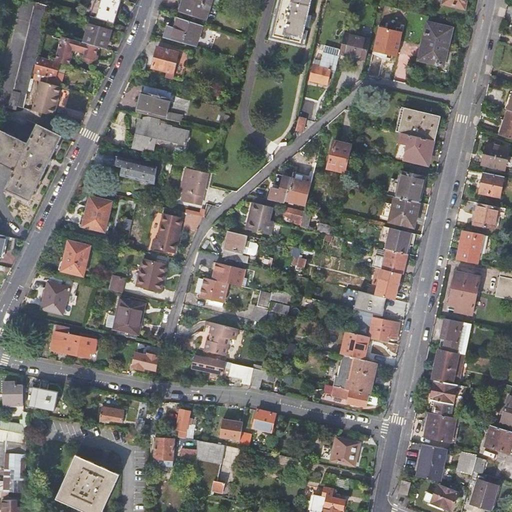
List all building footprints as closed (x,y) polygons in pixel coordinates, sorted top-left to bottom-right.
[(121,2),(112,0),(101,0),(96,17),(114,22),(121,2)] [(183,0),(180,12),(205,20),(210,6),(218,9),(220,0),(183,0)] [(310,0),(281,0),(273,36),(300,43),(310,0)] [(16,106),(23,108),(30,78),(36,56),(42,32),(48,6),(35,2),(13,91),(12,91),(8,108),(15,109),(16,106)] [(178,18),(175,28),(171,40),(195,47),(200,30),(204,32),(207,30),(208,27),(178,18)] [(444,66),(453,29),(427,22),(418,60),(444,66)] [(98,47),(105,49),(111,30),(89,24),(84,43),(98,47)] [(169,26),(165,39),(171,40),(175,28),(169,26)] [(340,53),(366,59),(370,39),(345,34),(340,53)] [(80,42),(62,37),(55,61),(59,63),(69,66),(72,54),(70,53),(71,51),(75,49),(78,51),(80,51),(79,53),(80,53),(84,54),(83,58),(94,61),(95,56),(98,47),(84,43),(83,43),(80,42)] [(176,78),(183,52),(166,47),(165,49),(157,47),(151,67),(163,71),(162,74),(176,78)] [(336,71),(339,58),(322,54),(320,66),(313,65),(309,81),(327,85),(331,69),(336,71)] [(98,56),(95,56),(94,61),(83,58),(82,62),(95,65),(98,56)] [(33,79),(40,81),(60,86),(62,79),(60,79),(61,73),(57,72),(59,63),(55,61),(39,57),(33,79)] [(60,86),(40,81),(32,110),(33,111),(51,115),(60,86)] [(146,90),(171,97),(173,90),(147,84),(145,90),(146,90)] [(168,110),(171,97),(146,90),(144,99),(142,99),(139,110),(182,120),(184,114),(168,110)] [(408,106),(402,130),(403,131),(405,131),(411,107),(408,106)] [(411,107),(405,131),(436,138),(441,115),(411,107)] [(511,137),(511,109),(509,108),(501,134),(511,137)] [(231,114),(221,112),(219,118),(229,120),(231,114)] [(163,118),(154,116),(152,121),(148,120),(141,118),(135,146),(155,150),(158,136),(187,143),(190,130),(161,123),(163,118)] [(308,118),(300,116),(297,129),(305,131),(308,118)] [(30,201),(59,141),(61,136),(60,135),(36,124),(27,143),(0,130),(0,163),(12,169),(11,170),(14,172),(5,190),(30,201)] [(436,138),(405,131),(403,131),(401,139),(402,140),(399,155),(406,157),(407,158),(430,163),(436,138)] [(347,170),(352,151),(353,144),(336,140),(330,166),(347,170)] [(511,147),(489,141),(483,162),(506,168),(511,147)] [(155,183),(158,165),(120,156),(118,165),(123,166),(121,174),(155,183)] [(209,172),(187,168),(183,190),(188,191),(187,201),(202,203),(209,172)] [(399,191),(398,195),(418,200),(420,192),(423,193),(427,174),(404,169),(403,173),(402,173),(398,191),(399,191)] [(506,175),(485,171),(481,191),(501,195),(506,175)] [(295,172),(294,177),(313,182),(314,177),(295,172)] [(284,197),(308,203),(313,182),(294,177),(286,175),(285,179),(283,188),(274,186),(271,198),(274,199),(280,200),(283,201),(284,197)] [(275,183),(274,186),(283,188),(285,179),(283,179),(281,185),(275,183)] [(271,198),(256,194),(254,201),(272,205),(274,199),(271,198)] [(106,230),(113,201),(92,195),(84,224),(106,230)] [(415,224),(420,200),(418,200),(398,195),(392,219),(415,224)] [(269,218),(272,205),(254,201),(247,227),(272,233),(275,220),(269,218)] [(500,205),(479,201),(474,223),(496,228),(500,205)] [(288,214),(292,216),(304,219),(306,211),(287,206),(284,216),(287,217),(288,214)] [(306,211),(304,219),(303,221),(302,225),(309,227),(310,224),(312,212),(306,211)] [(187,217),(165,212),(160,237),(161,237),(159,246),(180,251),(187,217)] [(321,221),(319,229),(331,232),(333,225),(321,221)] [(344,229),(355,232),(357,224),(347,221),(344,229)] [(410,243),(412,231),(396,227),(386,225),(383,239),(389,240),(388,247),(389,248),(407,252),(410,243)] [(248,234),(230,229),(224,254),(249,261),(251,254),(250,254),(244,252),(246,244),(248,234)] [(478,262),(484,233),(465,229),(462,247),(463,247),(460,258),(478,262)] [(85,274),(91,245),(70,240),(63,269),(85,274)] [(244,252),(250,254),(252,245),(246,244),(244,252)] [(307,244),(306,248),(310,249),(323,252),(324,248),(307,244)] [(380,247),(378,253),(387,256),(389,249),(380,247)] [(409,252),(407,252),(389,248),(389,249),(387,256),(378,253),(375,265),(384,267),(403,272),(404,272),(409,252)] [(168,263),(145,257),(139,283),(162,289),(168,263)] [(207,277),(206,278),(203,292),(202,296),(212,298),(216,299),(215,303),(222,305),(223,301),(225,301),(229,282),(243,285),(247,268),(219,261),(214,278),(207,277)] [(384,267),(377,293),(397,298),(403,272),(384,267)] [(511,269),(503,267),(497,294),(511,297),(511,269)] [(459,309),(471,312),(481,275),(457,270),(451,302),(460,304),(459,309)] [(127,278),(113,275),(110,288),(124,291),(127,278)] [(197,291),(203,292),(206,278),(201,277),(197,291)] [(71,286),(50,281),(43,307),(64,313),(71,286)] [(270,308),(274,291),(263,288),(259,305),(256,304),(253,319),(266,322),(270,307),(270,308)] [(365,309),(369,294),(354,290),(353,298),(355,298),(354,303),(350,302),(350,305),(365,309)] [(122,298),(119,315),(118,316),(122,317),(119,327),(129,329),(140,332),(144,313),(143,312),(144,302),(122,298)] [(118,316),(119,315),(111,313),(108,325),(119,327),(122,317),(118,316)] [(375,316),(371,334),(371,336),(371,337),(390,341),(390,336),(398,338),(401,321),(375,316)] [(445,316),(441,335),(446,336),(444,343),(443,347),(457,350),(464,352),(471,321),(445,316)] [(296,329),(309,332),(312,323),(299,320),(296,329)] [(238,339),(241,327),(215,321),(214,324),(212,332),(215,333),(213,339),(210,338),(207,348),(228,354),(232,337),(238,339)] [(98,338),(82,335),(71,333),(73,326),(59,323),(55,342),(69,345),(69,351),(91,356),(92,350),(92,346),(96,347),(98,338)] [(349,330),(343,353),(345,353),(356,356),(366,358),(371,337),(371,336),(349,330)] [(298,344),(289,341),(286,351),(296,353),(298,344)] [(69,345),(55,342),(54,348),(69,351),(69,345)] [(178,355),(179,349),(168,347),(165,347),(164,352),(178,355)] [(434,364),(432,377),(434,377),(451,381),(457,350),(443,347),(439,347),(435,364),(434,364)] [(133,367),(158,371),(161,353),(135,350),(133,367)] [(335,385),(336,385),(348,387),(370,392),(372,392),(378,362),(366,358),(356,356),(345,353),(339,375),(337,374),(335,385)] [(244,382),(251,384),(254,366),(197,355),(195,366),(245,376),(244,382)] [(255,367),(252,384),(261,386),(263,378),(269,379),(271,371),(255,367)] [(451,381),(434,377),(430,397),(433,398),(432,403),(431,410),(449,414),(452,402),(454,402),(453,407),(457,408),(461,389),(455,387),(456,382),(451,381)] [(23,406),(24,385),(15,385),(15,382),(14,382),(12,382),(4,382),(4,395),(7,395),(7,402),(7,406),(9,406),(23,406)] [(56,409),(59,390),(35,385),(31,404),(56,409)] [(368,401),(370,392),(348,387),(336,385),(334,394),(351,397),(350,401),(368,405),(368,401)] [(370,392),(368,401),(378,404),(380,395),(372,392),(370,392)] [(511,395),(508,394),(501,420),(511,423),(511,395)] [(102,416),(125,420),(126,409),(104,406),(102,416)] [(192,409),(183,407),(178,434),(187,437),(190,423),(193,423),(194,417),(191,416),(192,409)] [(273,431),(277,413),(259,408),(255,426),(273,431)] [(146,430),(149,410),(143,409),(141,418),(139,418),(138,423),(140,424),(140,429),(146,430)] [(238,409),(235,427),(243,428),(246,411),(238,409)] [(450,439),(455,415),(449,414),(431,410),(425,409),(422,423),(426,424),(424,434),(450,439)] [(4,431),(27,435),(28,413),(23,413),(24,425),(6,423),(3,422),(0,422),(0,430),(2,431),(4,431)] [(511,430),(491,424),(484,444),(511,452),(511,430)] [(25,483),(27,435),(4,431),(2,431),(0,430),(0,468),(5,468),(4,488),(0,487),(0,492),(25,494),(25,486),(25,483)] [(254,433),(244,431),(241,443),(252,446),(254,433)] [(215,432),(213,441),(224,443),(234,445),(236,436),(215,432)] [(157,462),(175,463),(177,437),(158,436),(157,462)] [(356,463),(361,441),(338,436),(333,458),(356,463)] [(199,459),(199,491),(213,494),(214,488),(224,491),(226,481),(216,479),(224,443),(213,441),(199,439),(199,448),(199,459)] [(441,445),(423,441),(421,449),(419,449),(416,464),(417,465),(415,473),(440,479),(447,446),(441,445)] [(199,459),(199,448),(184,446),(183,457),(199,459)] [(477,452),(461,449),(456,469),(471,472),(472,469),(476,457),(477,452)] [(93,511),(103,511),(121,474),(80,455),(60,497),(93,511)] [(476,457),(472,469),(481,472),(485,459),(476,457)] [(402,478),(399,491),(407,493),(411,481),(402,478)] [(471,502),(463,500),(459,511),(479,511),(482,506),(491,508),(498,484),(477,478),(471,502)] [(438,482),(434,493),(431,501),(450,509),(458,491),(438,482)] [(316,493),(312,509),(325,511),(343,511),(344,508),(345,508),(347,499),(337,496),(338,490),(335,489),(335,488),(326,486),(324,494),(316,493)] [(424,498),(431,501),(434,493),(427,490),(424,498)]
